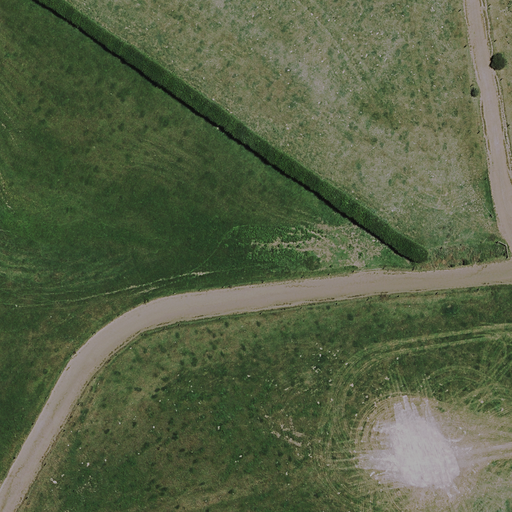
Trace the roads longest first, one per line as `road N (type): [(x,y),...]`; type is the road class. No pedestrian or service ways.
road 1 (track): [(511,273),(152,316),(104,339),(70,378),(1,511)]
road 2 (track): [(511,226),(483,0)]
